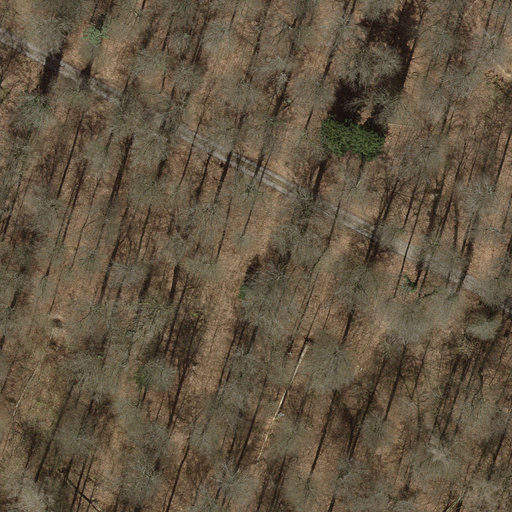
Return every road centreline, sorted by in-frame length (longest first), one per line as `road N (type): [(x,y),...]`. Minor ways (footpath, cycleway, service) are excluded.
road 1 (track): [(0,36),(511,307)]
road 2 (track): [(207,511),(0,279)]
